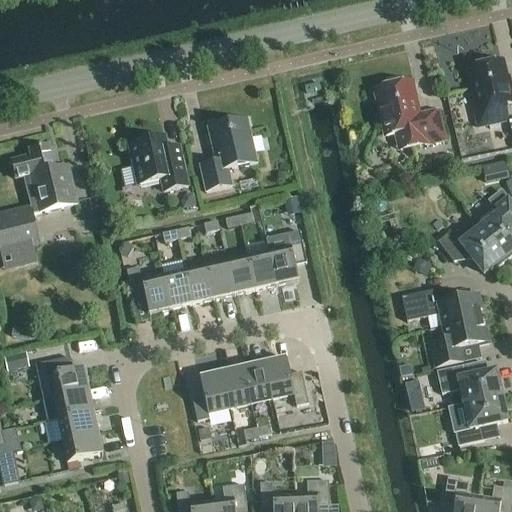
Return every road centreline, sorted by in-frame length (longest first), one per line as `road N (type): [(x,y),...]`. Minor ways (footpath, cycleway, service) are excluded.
road 1 (residential): [(358,511),(325,357),(316,337),(289,323),(152,354),(127,372),(125,406),(149,511)]
road 2 (residential): [(432,0),(0,100)]
